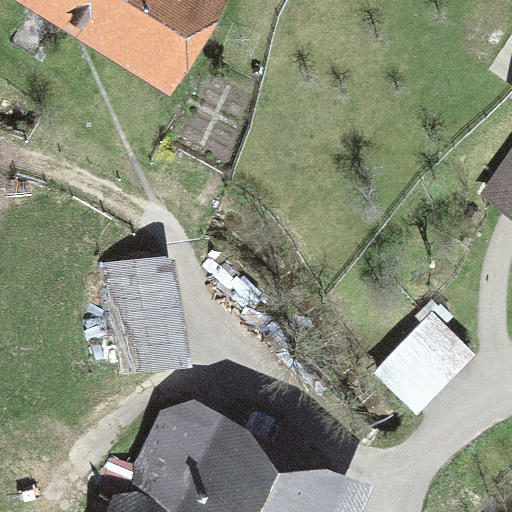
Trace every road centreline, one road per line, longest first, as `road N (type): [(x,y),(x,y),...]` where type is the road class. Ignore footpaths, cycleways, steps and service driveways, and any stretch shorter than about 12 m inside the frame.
road 1 (track): [(0,150),(92,176),(168,234)]
road 2 (track): [(396,511),(425,451),(511,395)]
